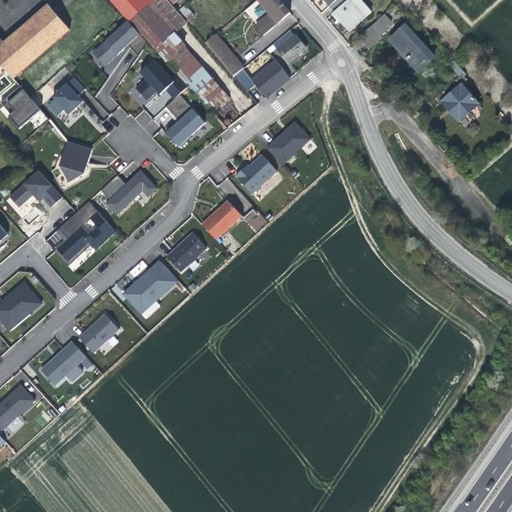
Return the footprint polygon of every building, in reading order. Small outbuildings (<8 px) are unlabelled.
[(111,0),(123,14),(129,21),(148,42),(165,61),(177,74),(189,87),(213,113),(230,98),(175,34),(189,23),(172,5),(168,0),(111,0)] [(284,4),(280,0),(271,0),(265,6),(270,12),(255,25),(264,36),(290,14),(292,13),(284,4)] [(336,0),(330,6),(335,11),(347,0),(336,0)] [(372,11),(362,0),(347,0),(335,11),(334,12),(341,20),(350,30),(372,11)] [(5,42),(0,46),(0,63),(3,67),(10,75),(14,79),(71,30),(49,5),(5,42)] [(184,5),(179,11),(189,20),(194,14),(184,5)] [(246,10),(253,20),(260,15),(253,5),(246,10)] [(366,48),(394,26),(385,14),(357,36),(366,48)] [(139,56),(148,42),(129,21),(96,50),(108,63),(124,49),(121,46),(128,39),(131,42),(128,44),(129,45),(139,56)] [(436,57),(405,23),(387,40),(403,56),(418,73),(436,57)] [(291,30),(273,44),(289,63),(306,49),(301,42),(291,30)] [(205,42),(232,76),(244,66),(216,33),(205,42)] [(126,47),(129,45),(128,44),(131,42),(128,39),(121,46),(124,49),(126,47)] [(105,66),(108,63),(96,50),(93,53),(105,66)] [(158,91),(163,86),(171,78),(155,60),(141,73),(147,79),(137,88),(148,100),(158,91)] [(290,78),(276,61),(252,80),(243,69),(234,76),(247,92),(255,85),(266,98),(290,78)] [(180,95),(189,87),(177,74),(171,78),(163,86),(166,90),(175,99),(180,95)] [(461,87),(468,81),(461,74),(426,104),(433,111),(441,104),(461,87)] [(75,77),(53,96),(56,99),(65,109),(70,114),(77,107),(76,106),(82,100),(79,96),(86,89),(75,77)] [(161,95),(166,90),(163,86),(158,91),(159,93),(161,95)] [(22,130),(43,111),(21,87),(2,104),(12,115),(10,117),(22,130)] [(479,107),(461,87),(441,104),(451,115),(459,124),(479,107)] [(147,100),(148,100),(137,88),(147,100)] [(206,123),(180,95),(175,99),(166,107),(182,124),(172,133),(180,141),(189,132),(192,135),(206,123)] [(58,116),(65,109),(56,99),(49,105),(58,116)] [(180,147),(192,135),(189,132),(180,141),(172,133),(182,124),(166,107),(165,109),(178,123),(167,134),(180,147)] [(295,122),(284,132),(286,134),(297,124),(295,122)] [(311,139),(297,124),(286,134),(284,132),(267,148),(282,165),(311,139)] [(93,149),(68,142),(61,166),(69,183),(86,173),(93,149)] [(277,171),(263,155),(253,164),(253,166),(250,168),(249,167),(248,165),(236,176),(253,193),(277,171)] [(63,197),(40,171),(10,197),(19,207),(34,194),(38,199),(42,196),(44,198),(52,207),(63,197)] [(127,185),(118,175),(101,190),(110,200),(106,203),(117,215),(143,191),(149,197),(158,188),(144,174),(141,177),(138,174),(127,185)] [(216,212),(203,224),(217,240),(243,216),(229,201),(216,212)] [(90,243),(91,246),(96,251),(116,232),(89,202),(59,229),(68,239),(65,241),(57,249),(69,262),(90,243)] [(257,232),(267,222),(253,208),(243,218),(257,232)] [(0,242),(9,235),(0,224),(0,242)] [(59,229),(56,232),(62,237),(65,241),(68,239),(59,229)] [(207,249),(193,233),(182,243),(167,257),(182,272),(207,249)] [(69,262),(57,249),(55,251),(69,266),(91,246),(90,243),(69,262)] [(143,283),(127,298),(142,314),(157,301),(179,281),(160,261),(140,280),(143,283)] [(124,294),(127,298),(143,283),(140,280),(136,283),(124,294)] [(9,296),(0,303),(0,318),(7,328),(27,312),(29,315),(42,304),(25,282),(9,296)] [(161,306),(157,301),(142,314),(147,319),(161,306)] [(27,312),(7,328),(10,331),(29,315),(27,312)] [(94,325),(80,338),(94,353),(120,330),(105,314),(94,325)] [(87,357),(73,341),(57,356),(42,369),(56,385),(67,376),(79,365),(87,357)] [(83,370),(79,365),(67,376),(71,381),(74,380),(83,372),(83,370)] [(0,432),(35,400),(22,386),(3,403),(3,404),(0,406),(0,432)]
